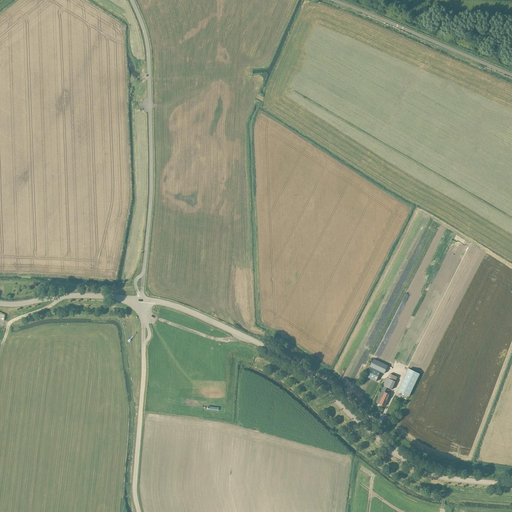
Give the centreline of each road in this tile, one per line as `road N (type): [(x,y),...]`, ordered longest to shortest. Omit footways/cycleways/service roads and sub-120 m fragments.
road 1 (unclassified): [(140,298),(278,353),(419,469),(511,485)]
road 2 (unclassified): [(511,75),(334,0)]
road 3 (unclassified): [(0,303),(140,298)]
